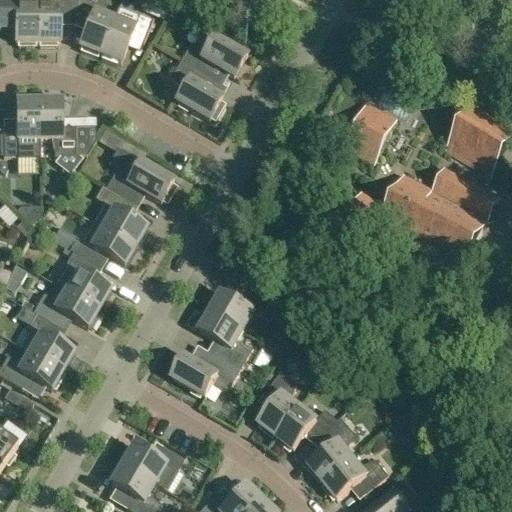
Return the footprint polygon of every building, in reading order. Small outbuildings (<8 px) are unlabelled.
[(37,46),(37,8),(36,0),(0,0),(0,19),(15,20),(15,46),(17,46),(18,50),(36,49),(36,46),(37,46)] [(78,0),(36,0),(37,8),(37,46),(39,46),(39,50),(57,49),(57,46),(60,46),(60,20),(75,20),(78,0)] [(98,57),(100,58),(114,23),(104,19),(106,1),(103,0),(78,0),(75,20),(89,25),(79,50),(82,51),(80,54),(97,60),(98,57)] [(175,31),(184,14),(174,9),(165,26),(175,31)] [(123,27),(114,23),(100,58),(102,59),(101,62),(117,68),(118,65),(121,66),(131,42),(143,47),(153,24),(139,18),(140,17),(131,14),(123,27)] [(211,68),(229,78),(234,81),(247,59),(213,40),(206,52),(190,47),(180,64),(205,78),(211,68)] [(205,78),(180,64),(170,81),(183,92),(175,104),(179,107),(177,110),(187,115),(188,112),(209,124),(222,102),(199,89),(205,78)] [(40,160),(39,142),(39,105),(37,105),(37,101),(19,102),(19,105),(16,105),(17,131),(3,131),(3,160),(40,160)] [(39,105),(39,142),(51,142),(55,159),(87,159),(96,143),(96,130),(61,131),(61,104),(59,104),(59,101),(41,101),(41,105),(39,105)] [(398,124),(367,109),(346,150),(377,165),(398,124)] [(511,137),(511,131),(472,109),(447,154),(490,178),(511,137)] [(117,172),(106,191),(131,206),(138,210),(145,198),(161,207),(162,204),(167,207),(177,190),(172,187),(173,185),(153,173),(155,170),(145,164),(144,167),(131,160),(123,174),(117,172)] [(391,235),(463,273),(501,202),(446,173),(434,195),(405,180),(387,213),(361,200),(350,221),(388,241),(391,235)] [(95,202),(104,207),(93,226),(135,250),(136,249),(139,251),(148,235),(145,233),(146,231),(131,222),(138,210),(131,206),(106,191),(102,189),(95,202)] [(21,211),(17,215),(31,231),(40,223),(40,210),(21,211)] [(134,252),(135,250),(93,226),(82,245),(76,241),(69,254),(72,256),(94,268),(101,272),(108,261),(124,270),(125,268),(128,269),(137,254),(134,252)] [(101,272),(94,268),(72,256),(65,268),(67,269),(56,288),(99,312),(100,311),(102,313),(112,297),(109,295),(110,293),(95,284),(101,272)] [(245,277),(233,269),(226,281),(239,288),(245,277)] [(33,316),(36,318),(58,330),(65,335),(72,323),(87,332),(89,330),(92,331),(101,316),(98,314),(99,312),(56,288),(49,299),(44,298),(33,316)] [(211,315),(244,335),(255,316),(270,325),(277,312),(252,297),(245,309),(222,296),(221,298),(218,297),(209,312),(212,314),(211,315)] [(222,348),(216,359),(240,374),(251,356),(238,344),(244,335),(211,315),(210,317),(207,315),(198,331),(201,332),(200,335),(222,348)] [(65,335),(58,330),(36,318),(29,330),(32,332),(21,351),(30,356),(62,375),(63,373),(66,375),(75,359),(72,358),(74,355),(58,347),(65,335)] [(439,329),(425,339),(437,355),(450,346),(439,329)] [(0,372),(0,380),(21,393),(28,381),(51,394),(52,392),(55,393),(64,378),(61,376),(62,375),(30,356),(24,365),(7,360),(0,372)] [(229,394),(240,374),(216,359),(208,373),(185,360),(172,381),(193,393),(191,396),(200,402),(202,399),(206,401),(213,389),(229,394)] [(275,440),(276,441),(300,411),(291,404),(298,388),(282,375),(264,398),(275,406),(259,427),(261,428),(259,431),(273,442),(275,440)] [(16,409),(22,400),(9,392),(4,401),(6,403),(0,413),(11,419),(16,409)] [(22,400),(16,409),(28,416),(34,407),(22,400)] [(310,434),(321,442),(339,424),(325,413),(317,424),(300,411),(276,441),(278,442),(276,444),(290,455),(292,453),(294,454),(310,434)] [(341,421),(339,424),(321,442),(330,452),(309,469),(311,471),(308,473),(320,487),(322,485),(323,486),(353,462),(346,454),(357,440),(341,421)] [(0,438),(0,474),(17,451),(0,438)] [(129,449),(120,465),(123,466),(122,468),(154,487),(163,492),(174,473),(177,475),(185,463),(163,450),(156,462),(149,458),(133,449),(132,451),(129,449)] [(358,487),(367,498),(389,479),(376,463),(360,471),(353,462),(323,486),(325,488),(322,490),(333,504),(336,502),(338,504),(358,487)] [(118,468),(109,483),(112,485),(111,487),(116,490),(126,496),(133,500),(126,511),(159,511),(162,509),(149,497),(154,487),(122,468),(121,469),(118,468)] [(455,482),(447,488),(458,503),(465,497),(469,494),(458,480),(455,482)] [(217,497),(202,511),(252,511),(261,504),(260,503),(262,500),(249,487),(247,490),(245,488),(233,501),(227,507),(217,497)] [(427,511),(419,501),(404,508),(395,497),(392,499),(390,497),(381,503),(383,506),(375,511),(427,511)] [(274,511),(265,503),(262,505),(261,504),(252,511),(274,511)]
